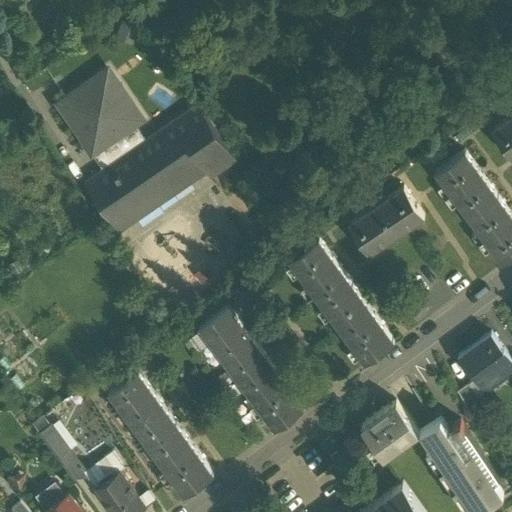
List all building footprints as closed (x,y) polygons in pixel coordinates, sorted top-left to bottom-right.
[(128,0),(118,0),(118,1),(125,12),(133,6),(128,0)] [(135,105),(108,66),(103,70),(130,108),(135,105)] [(103,70),(56,102),(92,154),(93,154),(102,148),(135,124),(144,118),(135,105),(130,108),(103,70)] [(198,102),(179,116),(189,130),(185,133),(207,164),(204,165),(211,176),(237,158),(198,102)] [(511,114),(494,128),(511,152),(511,114)] [(103,168),(95,174),(104,187),(94,193),(117,226),(204,165),(207,164),(185,133),(189,130),(179,116),(146,139),(111,162),(103,168)] [(135,124),(102,148),(111,161),(110,161),(111,162),(146,139),(135,124)] [(102,148),(93,154),(103,168),(111,162),(110,161),(111,161),(102,148)] [(511,253),(511,212),(465,149),(436,171),(502,260),(511,253)] [(95,174),(85,180),(94,193),(104,187),(95,174)] [(404,185),(350,222),(370,251),(424,215),(404,185)] [(394,339),(319,237),(290,258),(365,360),(394,339)] [(228,303),(200,324),(275,426),(304,405),(228,303)] [(511,356),(493,330),(459,355),(486,391),(511,372),(511,356)] [(213,471),(138,369),(109,390),(184,492),(213,471)] [(469,382),(458,389),(471,411),(485,402),(469,382)] [(397,399),(361,425),(384,456),(387,454),(420,431),(419,430),(397,399)] [(461,419),(449,427),(441,416),(420,430),(475,511),(496,499),(504,494),(496,481),(501,477),(461,419)] [(475,511),(420,430),(419,430),(420,431),(387,454),(425,511),(502,511),(504,511),(496,499),(475,511)] [(69,447),(58,455),(74,476),(85,468),(69,447)] [(120,468),(96,486),(114,511),(137,511),(147,505),(120,468)] [(510,490),(501,477),(496,481),(504,494),(510,490)] [(56,481),(43,491),(52,503),(65,493),(56,481)] [(369,506),(360,511),(425,511),(403,481),(379,499),(378,498),(369,505),(369,506)] [(52,503),(47,507),(51,511),(84,511),(68,491),(65,493),(52,503)] [(31,511),(21,499),(11,507),(15,511),(31,511)]
